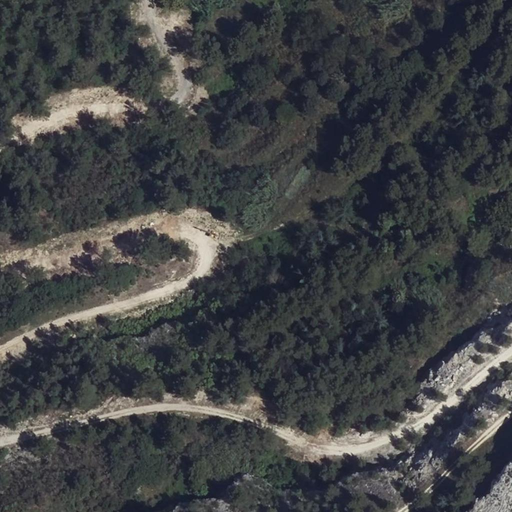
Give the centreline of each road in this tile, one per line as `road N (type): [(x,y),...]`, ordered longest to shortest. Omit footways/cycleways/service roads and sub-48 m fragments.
road 1 (track): [(511,352),(457,402),(403,436),(319,460),(259,422),(193,409),(116,413),(0,442)]
road 2 (track): [(0,352),(75,315),(159,292),(208,259),(197,236),(142,239),(0,274)]
road 3 (track): [(0,151),(15,135),(84,108),(175,102),(184,87),(179,66),(149,0)]
road 4 (track): [(398,511),(511,415)]
